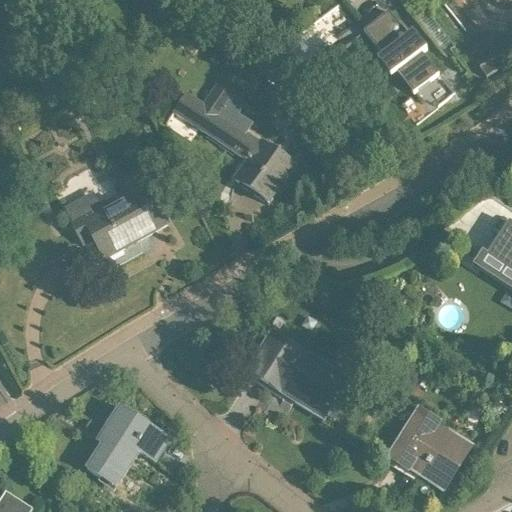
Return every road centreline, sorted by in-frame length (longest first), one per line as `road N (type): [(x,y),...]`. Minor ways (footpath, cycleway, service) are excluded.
road 1 (residential): [(126,350),(511,129)]
road 2 (residential): [(233,462),(126,350)]
road 3 (residential): [(0,436),(126,350)]
